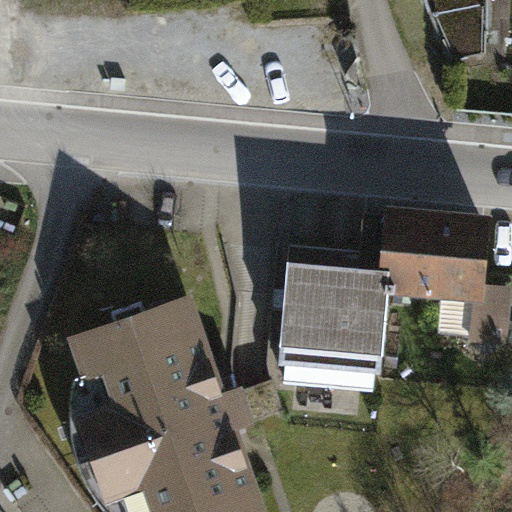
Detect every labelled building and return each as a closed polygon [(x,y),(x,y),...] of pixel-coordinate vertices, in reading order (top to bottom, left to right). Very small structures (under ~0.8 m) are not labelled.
[(428,0),(429,2),(457,64),(489,56),(493,0),(428,0)] [(487,214),(362,203),(360,229),(391,231),(386,284),(480,292),(487,214)] [(358,256),(288,250),(278,359),(284,359),(282,379),(369,387),(371,367),(379,367),(386,284),(391,231),(360,229),(358,256)] [(511,332),(511,284),(484,282),(479,330),(511,332)] [(190,288),(76,328),(88,362),(102,357),(117,399),(82,411),(110,490),(138,480),(150,511),(147,511),(265,511),(234,422),(254,415),(240,377),(224,383),(190,288)]
